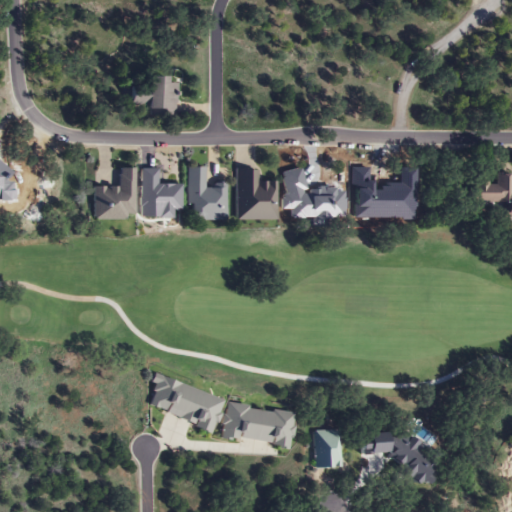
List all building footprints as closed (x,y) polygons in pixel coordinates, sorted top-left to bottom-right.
[(144,107),(144,117),(173,117),(173,84),(163,84),(163,79),(142,79),(142,89),(128,89),(128,107),(144,107)] [(186,221),(223,221),(223,186),(203,186),(203,168),(186,168),(186,221)] [(130,170),(114,170),(114,188),(90,188),(90,220),(130,220),(130,170)] [(273,181),(254,181),(254,170),(233,170),(233,221),(273,221),(273,181)] [(511,220),(511,191),(509,192),(509,175),(492,175),(492,185),(470,185),(470,205),(501,206),(500,220),(511,220)] [(219,401),(155,375),(142,405),(206,431),(219,401)] [(219,438),(284,447),(289,412),(223,404),(219,438)] [(335,430),(311,430),(311,467),(335,467),(335,430)]
